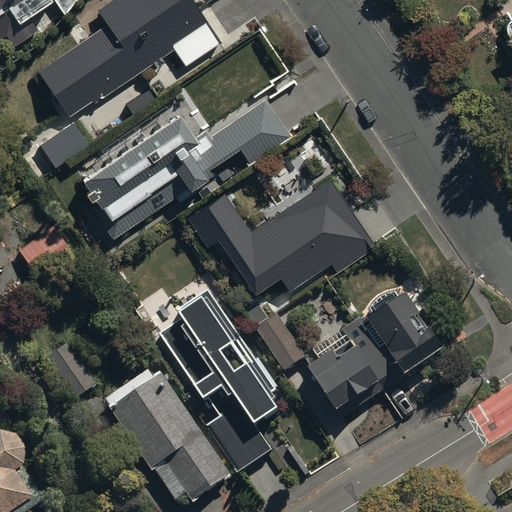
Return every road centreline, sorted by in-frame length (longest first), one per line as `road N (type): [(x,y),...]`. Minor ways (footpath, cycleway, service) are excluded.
road 1 (residential): [(511,274),(323,0)]
road 2 (residential): [(346,511),(511,407)]
